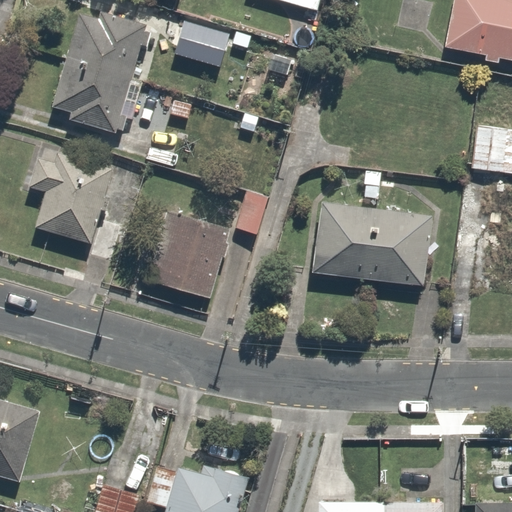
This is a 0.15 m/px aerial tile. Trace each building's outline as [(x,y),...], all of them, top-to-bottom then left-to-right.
[(274,0),(318,12),(320,0),(274,0)] [(511,0),(455,0),(446,47),(485,55),(484,62),(503,66),(504,59),(511,60),(511,0)] [(52,107),(69,112),(68,117),(113,132),(148,24),(103,9),(101,16),(84,11),(52,107)] [(359,92),(355,150),(431,156),(436,99),(359,92)] [(511,126),(475,124),(472,170),(511,172),(511,126)] [(117,167),(58,148),(54,161),(39,156),(29,188),(46,194),(35,227),(89,243),(85,256),(115,265),(130,219),(103,210),(117,167)] [(383,170),(365,168),(362,198),(380,200),(383,170)] [(511,186),(480,184),(477,219),(491,220),(488,275),(511,276),(511,186)] [(270,198),(245,192),(236,228),(261,234),(270,198)] [(430,217),(321,206),(315,277),(423,287),(430,217)] [(230,231),(171,212),(148,280),(207,300),(230,231)] [(0,476),(19,482),(39,411),(0,400),(0,476)] [(167,508),(166,511),(238,511),(248,474),(219,467),(216,479),(156,463),(146,503),(167,508)] [(132,511),(139,492),(105,481),(95,511),(132,511)] [(320,500),(320,511),(443,511),(444,498),(320,500)] [(511,511),(511,503),(473,506),(473,511),(511,511)]
